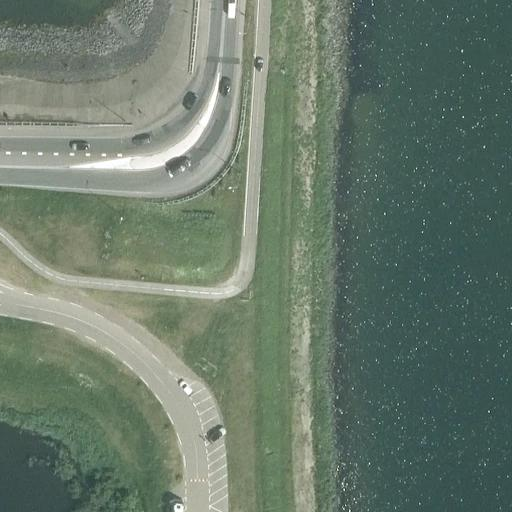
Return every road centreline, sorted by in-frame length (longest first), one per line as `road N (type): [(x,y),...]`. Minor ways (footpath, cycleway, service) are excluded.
road 1 (unclassified): [(196,511),(192,442),(162,385),(98,330),(0,299)]
road 2 (primary): [(0,161),(144,162),(169,155),(191,138),(214,92),(221,27)]
